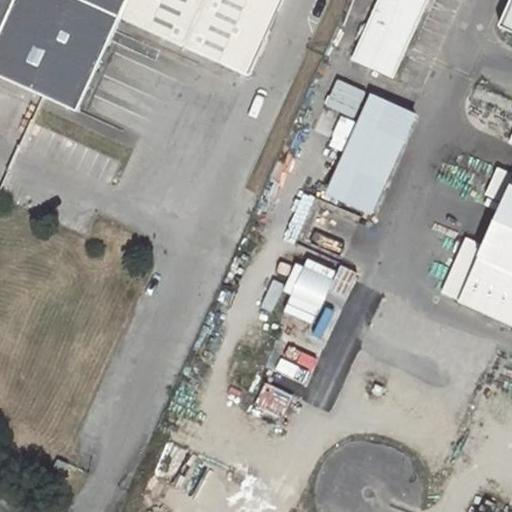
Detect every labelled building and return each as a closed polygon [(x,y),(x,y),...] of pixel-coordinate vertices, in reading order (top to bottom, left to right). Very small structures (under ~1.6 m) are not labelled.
[(0,0),(0,73),(75,108),(118,16),(245,76),(281,0),(0,0)] [(432,0),(381,0),(357,49),(399,70),(432,0)] [(354,118),(366,91),(339,79),(327,106),(354,118)] [(420,111),(375,90),(330,182),(374,203),(420,111)] [(505,201),(511,185),(511,172),(502,168),(490,195),(505,201)] [(511,194),(463,301),(511,323),(511,194)] [(487,246),(471,238),(447,292),(462,299),(487,246)] [(289,284),(282,300),(309,313),(334,263),(306,249),(303,256),(296,253),(282,281),(289,284)] [(61,482),(70,462),(59,457),(50,477),(61,482)]
